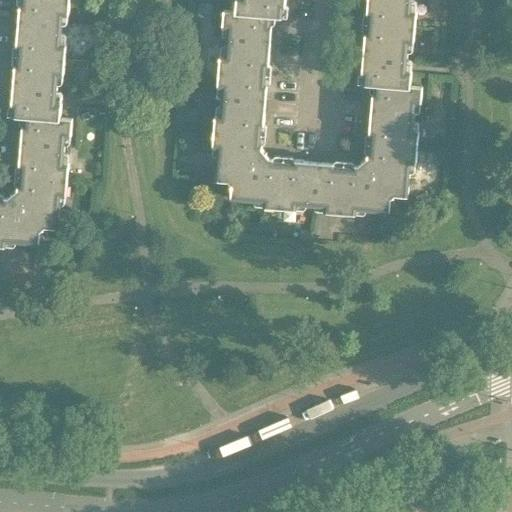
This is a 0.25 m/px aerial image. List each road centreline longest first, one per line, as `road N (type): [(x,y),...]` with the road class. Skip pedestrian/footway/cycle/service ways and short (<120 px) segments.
road 1 (tertiary): [(511,340),(195,465),(86,477),(0,470)]
road 2 (tertiary): [(113,510),(188,508),(246,492),(511,379)]
